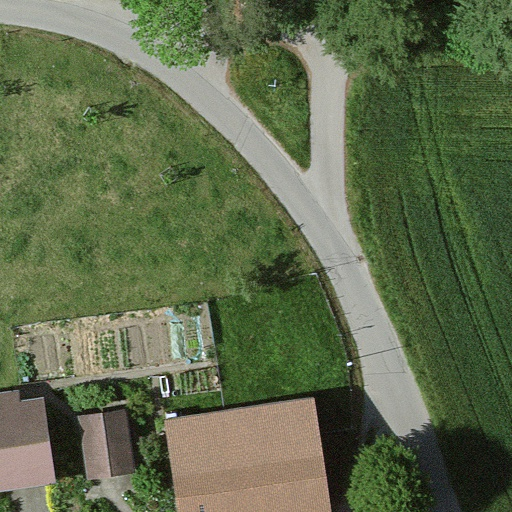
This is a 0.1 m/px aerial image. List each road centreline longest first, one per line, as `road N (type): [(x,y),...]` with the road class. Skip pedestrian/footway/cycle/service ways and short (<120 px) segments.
road 1 (tertiary): [(322,220),(148,51),(62,15),(0,3)]
road 2 (track): [(148,51),(176,18),(227,6),(511,31)]
road 3 (tertiary): [(441,511),(322,220)]
road 4 (unclassified): [(310,0),(329,164),(322,220)]
